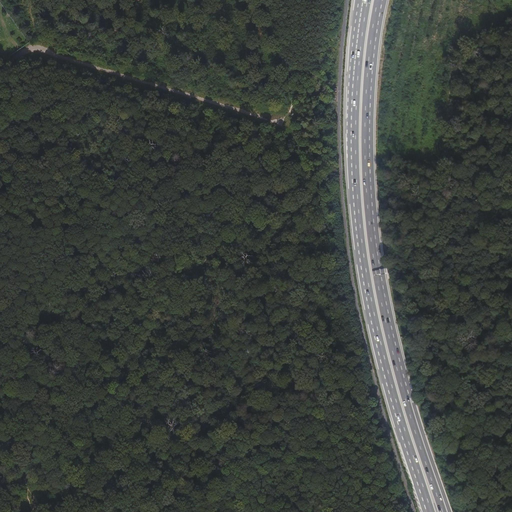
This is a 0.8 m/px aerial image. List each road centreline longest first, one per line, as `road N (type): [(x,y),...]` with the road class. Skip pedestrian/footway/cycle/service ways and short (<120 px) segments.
road 1 (trunk): [(443,511),(394,349),(373,237),(367,100),(379,0)]
road 2 (trunk): [(363,0),(352,149),(359,241),(379,349),(429,511)]
road 3 (track): [(282,123),(286,150),(32,498)]
road 4 (track): [(0,66),(30,49),(282,123)]
